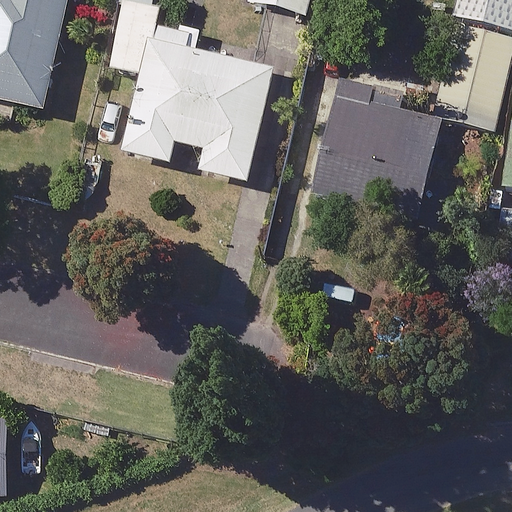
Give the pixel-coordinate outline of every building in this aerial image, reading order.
[(0,0),(0,100),(45,110),(68,0),(0,0)] [(221,38),(218,53),(199,49),(202,34),(157,25),(161,7),(151,5),(152,0),(124,0),(110,69),(142,76),(125,154),(172,164),(177,143),(206,150),(201,173),(250,184),(276,66),(252,61),(256,46),(221,38)] [(311,0),(252,0),(252,5),(309,16),(311,0)] [(511,29),(511,0),(462,0),(459,17),(511,29)] [(511,65),(511,39),(453,26),(430,128),(494,143),(511,65)] [(427,118),(334,110),(330,156),(322,155),(317,208),(418,218),(427,118)] [(511,205),(503,205),(497,241),(511,243),(511,205)] [(0,496),(9,497),(10,429),(10,417),(0,416),(0,496)]
